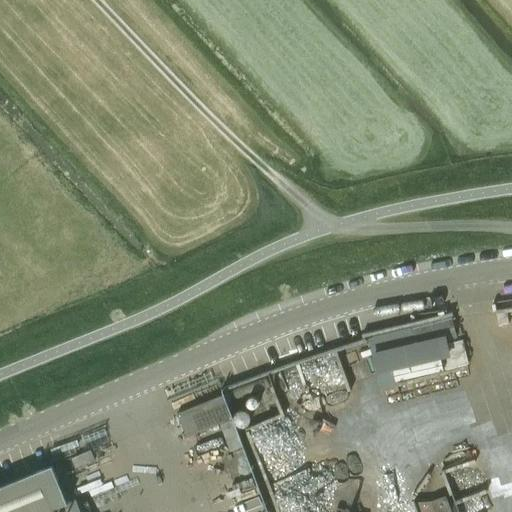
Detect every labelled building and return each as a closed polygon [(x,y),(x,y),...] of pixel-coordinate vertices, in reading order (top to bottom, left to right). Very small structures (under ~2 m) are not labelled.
[(456,337),(451,318),(367,339),(377,370),(454,351),(452,339),(456,337)] [(186,437),(233,419),(223,395),(177,413),(186,437)] [(71,458),(75,468),(95,460),(90,450),(71,458)] [(0,511),(80,511),(75,500),(67,503),(52,466),(48,468),(0,487),(0,511)] [(453,511),(447,495),(431,501),(435,511),(453,511)]
